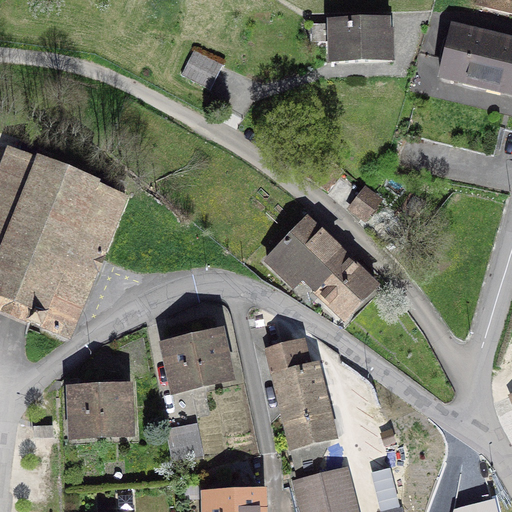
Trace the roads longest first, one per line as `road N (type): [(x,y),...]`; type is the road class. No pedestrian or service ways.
road 1 (residential): [(0,55),(109,76),(210,126),(313,198),(429,325),(474,413)]
road 2 (residential): [(474,413),(443,413),(285,304),(246,284),(219,282),(176,288),(91,334),(0,402)]
road 3 (residential): [(511,250),(481,347),(474,413)]
